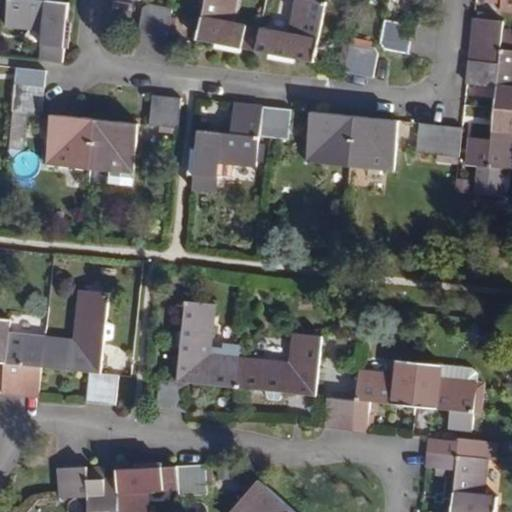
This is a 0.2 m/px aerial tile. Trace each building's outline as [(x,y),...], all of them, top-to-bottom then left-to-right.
[(74,2),(57,0),(7,0),(5,25),(41,29),(37,60),(63,62),(66,32),(71,32),(74,2)] [(228,44),(257,50),(262,26),(232,20),(235,0),(204,0),(196,42),(226,48),(228,44)] [(296,0),(291,32),(262,26),(257,50),(286,55),(286,60),(315,66),(328,1),(323,0),(296,0)] [(173,7),(150,3),(143,8),(139,30),(167,36),(173,7)] [(472,43),(503,46),(505,19),(475,16),(472,43)] [(415,25),(385,19),(380,43),(384,49),(409,53),(415,25)] [(373,46),(352,42),(346,72),(373,77),(378,54),(374,48),(373,46)] [(495,106),(511,107),(511,46),(503,46),(472,43),(470,58),(499,61),(495,106)] [(15,80),(44,83),(46,69),(17,66),(15,80)] [(41,113),(44,83),(15,80),(13,110),(41,113)] [(183,98),(154,95),(150,124),(179,127),(183,98)] [(257,167),(261,137),(265,107),(236,104),(233,134),(195,130),(191,159),(196,159),(193,191),(216,193),(217,175),(232,177),(233,165),(257,167)] [(511,107),(495,106),(492,138),(470,136),(468,163),(489,165),(511,167),(511,107)] [(265,107),(261,137),(290,140),(293,111),(265,107)] [(352,169),(357,117),(314,113),(310,165),(352,169)] [(90,170),(95,118),(52,114),(46,166),(90,170)] [(404,122),(357,117),(352,169),(360,170),(358,187),(387,190),(389,173),(398,174),(404,122)] [(139,123),(95,118),(90,170),(134,174),(139,123)] [(447,155),(450,127),(423,125),(419,153),(447,155)] [(463,129),(450,127),(447,155),(460,157),(463,135),(463,129)] [(468,163),(470,136),(463,135),(460,157),(460,162),(468,163)] [(75,336),(47,334),(44,365),(90,370),(87,399),(117,402),(120,373),(103,371),(107,337),(115,336),(117,321),(109,318),(112,290),(80,287),(75,336)] [(192,380),(239,385),(243,354),(244,338),(229,337),(228,342),(215,340),(219,300),(188,298),(185,326),(177,328),(175,339),(183,342),(180,379),(163,377),(159,407),(189,410),(192,380)] [(11,318),(0,316),(0,360),(6,361),(3,390),(41,394),(44,365),(47,334),(10,330),(11,318)] [(243,354),(239,385),(267,388),(270,394),(282,396),(286,390),(320,394),(327,334),(295,331),(292,359),(243,354)] [(360,367),(357,398),(353,427),(372,429),(375,399),(418,404),(423,361),(399,358),(397,371),(360,367)] [(474,366),(423,361),(418,404),(478,410),(482,379),(478,378),(479,372),(474,366)] [(328,425),(353,427),(357,398),(330,395),(328,425)] [(451,410),(448,426),(471,430),(474,413),(451,410)] [(431,447),(460,450),(461,439),(433,436),(431,447)] [(458,474),(454,510),(469,511),(498,511),(500,494),(488,493),(492,454),(460,450),(431,447),(429,464),(444,465),(459,467),(458,474)] [(148,511),(147,492),(181,490),(179,465),(147,466),(146,461),(58,466),(60,496),(88,495),(89,510),(118,509),(118,511),(148,511)] [(209,463),(179,465),(181,490),(181,496),(210,493),(209,463)] [(444,465),(443,472),(458,474),(459,467),(444,465)] [(229,511),(289,511),(294,508),(261,478),(229,511)]
